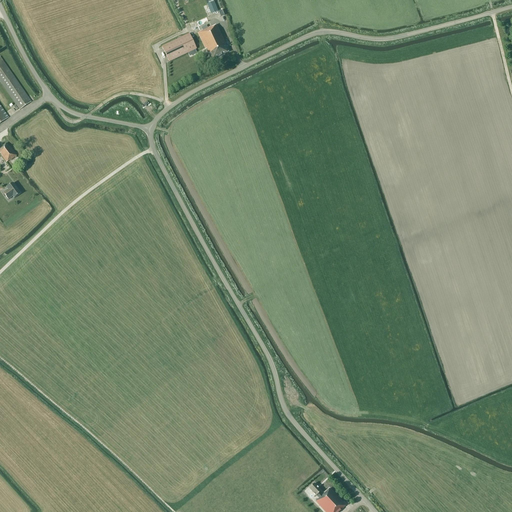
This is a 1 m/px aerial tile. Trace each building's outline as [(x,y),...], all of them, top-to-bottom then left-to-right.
[(219,0),(209,4),(211,10),(221,7),(219,0)] [(211,61),(229,52),(227,47),(226,47),(224,43),(225,42),(217,25),(211,28),(211,27),(207,28),(206,26),(201,28),(202,31),(198,33),(211,61)] [(189,34),(162,47),(169,62),(196,49),(189,34)] [(0,81),(19,110),(31,102),(0,56),(0,81)] [(11,105),(0,90),(0,101),(5,109),(11,105)] [(0,123),(8,118),(0,105),(0,123)] [(16,156),(17,156),(9,146),(9,147),(6,144),(0,148),(0,152),(2,155),(1,156),(6,162),(10,160),(10,161),(15,157),(16,158),(16,157),(16,156)] [(14,199),(21,194),(13,183),(6,188),(8,190),(3,193),(8,200),(12,197),(14,199)] [(322,495),(320,493),(321,491),(314,484),(309,489),(316,496),(319,498),(315,502),(325,511),(338,511),(345,506),(329,489),(322,495)]
